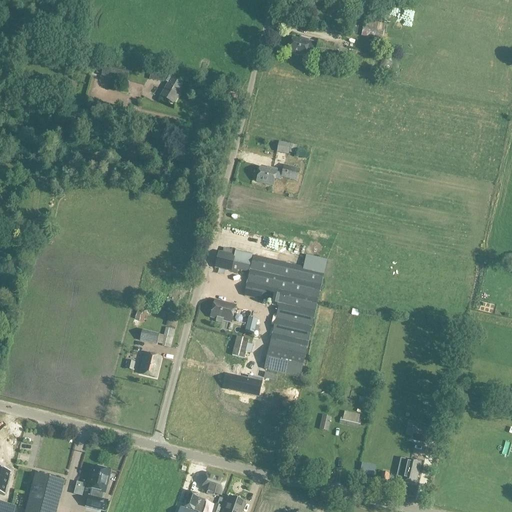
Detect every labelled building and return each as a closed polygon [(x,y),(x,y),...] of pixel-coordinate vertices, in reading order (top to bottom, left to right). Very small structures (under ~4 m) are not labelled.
[(399,6),(398,15),(409,17),(410,8),(399,6)] [(370,22),(359,22),(359,31),(370,31),(370,22)] [(383,32),(373,30),(371,39),(381,41),(383,32)] [(305,59),(305,58),(312,60),(316,44),(299,38),(298,39),(292,38),(287,54),(305,59)] [(315,52),(336,59),(337,58),(342,59),(345,49),(339,48),(340,46),(319,40),(315,52)] [(130,69),(105,62),(100,76),(126,84),(130,69)] [(159,82),(166,82),(168,84),(161,97),(173,104),(178,96),(176,96),(184,82),(171,74),(170,76),(146,71),(145,75),(150,76),(149,80),(159,82)] [(296,146),(279,142),(276,152),(288,155),(288,153),(295,154),(296,146)] [(300,170),(295,169),(284,166),(282,174),(276,173),(277,170),(267,168),(266,169),(260,168),(256,183),(272,187),(274,179),(280,180),(281,178),(296,182),(300,170)] [(236,251),(223,249),(222,253),(218,252),(214,269),(236,274),(237,270),(248,273),(251,257),(235,253),(236,251)] [(303,250),(300,266),(320,270),(323,254),(303,250)] [(244,297),(279,305),(314,313),(324,273),(253,256),(244,297)] [(236,306),(215,301),(210,319),(216,320),(215,322),(222,324),(222,322),(231,324),(236,306)] [(133,305),(131,315),(139,317),(141,307),(133,305)] [(279,305),(269,348),(304,357),(314,313),(279,305)] [(257,320),(248,318),(245,332),(253,334),(257,320)] [(158,334),(141,330),(139,340),(156,345),(158,334)] [(165,336),(162,345),(162,346),(170,348),(174,332),(165,330),(163,336),(165,336)] [(299,378),(304,357),(269,348),(264,370),(282,374),(299,378)] [(161,359),(144,355),(140,375),(156,379),(161,359)] [(127,361),(126,369),(133,371),(135,362),(127,361)] [(282,374),(264,370),(262,378),(280,382),(282,374)] [(259,380),(250,378),(249,381),(229,376),(226,390),(256,397),(259,380)] [(340,418),(339,423),(359,428),(360,423),(358,422),(360,415),(344,412),(343,419),(340,418)] [(327,432),(330,418),(322,416),(319,430),(327,432)] [(427,433),(429,424),(421,422),(419,432),(413,430),(411,441),(425,443),(427,433)] [(420,464),(406,460),(401,481),(415,485),(420,464)] [(90,497),(89,497),(86,507),(104,511),(107,502),(102,500),(104,493),(110,472),(93,467),(93,468),(94,468),(92,476),(91,476),(90,480),(89,480),(87,489),(92,490),(90,497)] [(0,495),(5,496),(11,472),(0,469),(0,495)] [(207,474),(202,489),(221,495),(225,480),(207,474)] [(55,511),(63,484),(35,476),(25,511),(55,511)] [(247,483),(242,499),(249,501),(253,485),(247,483)] [(166,496),(174,498),(177,487),(169,485),(166,496)] [(199,511),(204,498),(189,493),(187,500),(181,498),(178,508),(180,508),(178,511),(199,511)] [(223,511),(241,511),(244,503),(229,498),(223,511)]
